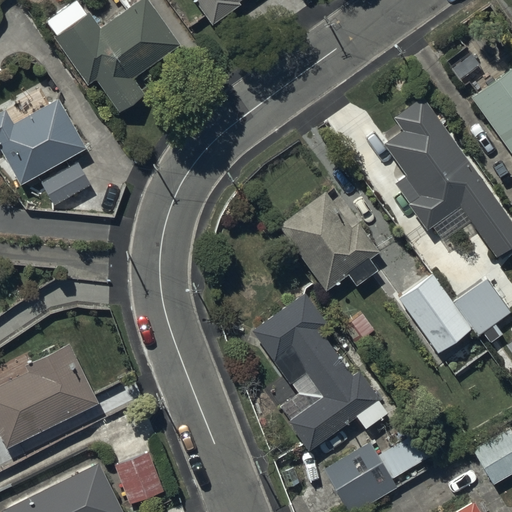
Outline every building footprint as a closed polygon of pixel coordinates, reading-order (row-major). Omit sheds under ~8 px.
[(74,0),(44,22),(54,36),(52,37),(86,86),(94,80),(117,113),(143,94),(132,79),(179,44),(146,0),(136,0),(99,27),(87,12),(85,13),(74,0)] [(191,0),(210,26),(239,5),(238,3),(241,0),(191,0)] [(511,68),(469,100),(511,157),(511,68)] [(511,225),(421,97),(391,118),(400,131),(382,144),(405,177),(394,184),(407,203),(406,204),(425,231),(430,227),(440,241),(467,222),(493,259),(511,245),(511,225)] [(4,110),(0,112),(0,154),(17,186),(83,150),(55,99),(11,124),(4,110)] [(76,162),(40,183),(53,205),(89,184),(76,162)] [(349,227),(322,190),(275,225),(323,293),(345,276),(353,287),(376,270),(368,260),(379,252),(357,221),(349,227)] [(469,330),(450,301),(430,274),(396,300),(436,355),(469,330)] [(450,301),(469,330),(475,338),(481,334),(489,344),(511,326),(511,316),(482,277),(450,301)] [(296,392),(278,405),(288,419),(285,422),(307,453),(355,418),(364,429),(388,412),(358,371),(351,376),(318,328),(323,323),(301,293),(249,332),(289,385),(290,384),(296,392)] [(0,441),(4,450),(96,403),(68,345),(0,375),(0,441)] [(508,426),(469,448),(491,485),(511,473),(511,431),(511,432),(508,426)] [(369,442),(323,469),(348,511),(350,511),(394,486),(391,479),(432,454),(417,430),(376,455),(369,442)] [(146,453),(113,467),(127,504),(161,491),(146,453)] [(120,511),(97,463),(0,511),(120,511)] [(477,511),(471,501),(453,511),(477,511)]
